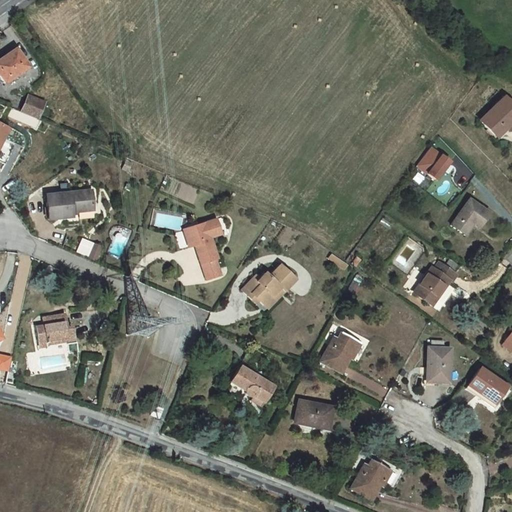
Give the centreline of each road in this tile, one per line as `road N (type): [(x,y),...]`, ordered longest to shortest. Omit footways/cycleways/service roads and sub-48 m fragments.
road 1 (unclassified): [(0,402),(322,511)]
road 2 (residential): [(0,254),(24,256),(181,324)]
